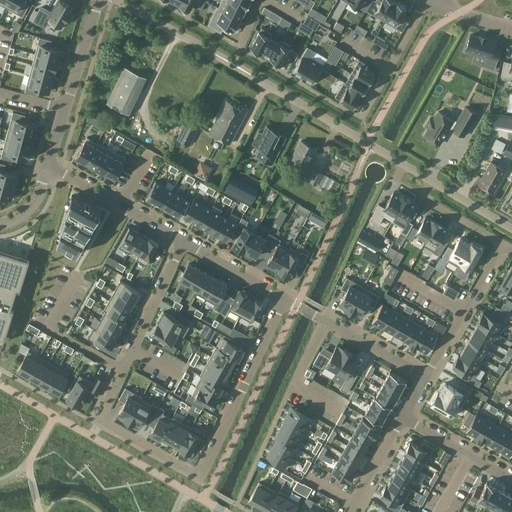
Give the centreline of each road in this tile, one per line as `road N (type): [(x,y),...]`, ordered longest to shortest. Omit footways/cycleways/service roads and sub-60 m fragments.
road 1 (residential): [(183,242),(101,421),(201,476),(284,298)]
road 2 (residential): [(511,230),(184,38)]
road 3 (residential): [(284,298),(424,375)]
road 4 (residential): [(45,162),(183,242)]
road 5 (residential): [(501,244),(424,375)]
road 6 (residential): [(425,2),(360,117)]
road 7 (residential): [(404,416),(511,474)]
